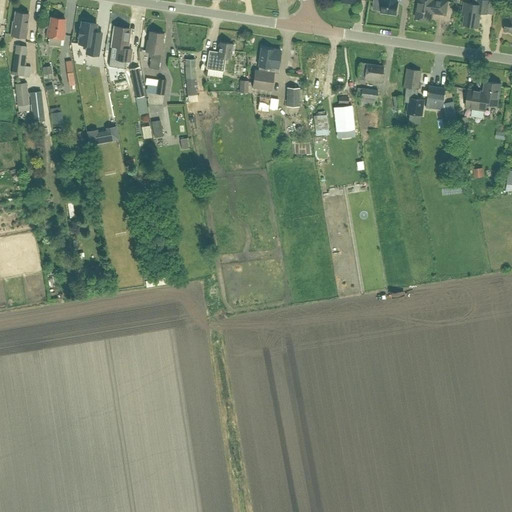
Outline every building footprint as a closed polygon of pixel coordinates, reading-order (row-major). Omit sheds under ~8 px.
[(381,13),(397,15),(399,1),(398,1),(398,0),(374,0),(373,9),(382,10),(381,13)] [(418,0),(416,18),(423,19),(424,21),(428,21),(430,20),(432,20),(433,12),(446,14),(448,1),(442,0),(418,0)] [(488,0),(472,0),(472,4),(464,2),(463,12),(466,12),(464,25),(479,27),(481,12),(488,13),(489,0),(488,0)] [(10,32),(10,36),(27,38),(27,34),(29,23),(28,23),(29,14),(14,12),(13,21),(12,21),(10,32)] [(47,37),(49,37),(48,44),(61,46),(62,39),(63,39),(65,28),(64,28),(65,19),(50,17),(49,26),(48,26),(47,37)] [(86,53),(98,55),(101,32),(95,31),(96,24),(82,22),(81,29),(79,28),(78,36),(80,36),(79,44),(87,45),(86,53)] [(113,36),(108,66),(124,68),(125,60),(129,61),(131,49),(127,48),(129,38),(128,38),(129,29),(115,27),(114,36),(113,36)] [(163,34),(149,32),(148,41),(146,41),(145,52),(151,52),(149,68),(158,70),(161,54),(163,43),(162,43),(163,34)] [(231,45),(231,44),(221,42),(219,55),(209,54),(207,68),(224,71),(226,58),(229,59),(230,50),(233,51),(234,45),(231,45)] [(16,45),(12,74),(23,76),(27,46),(16,45)] [(272,90),(274,72),(278,73),(281,50),(274,49),(262,47),(259,66),(259,70),(255,69),(253,87),(272,90)] [(327,79),(329,79),(331,68),(326,67),(328,58),(313,56),(308,85),(325,88),(327,79)] [(146,96),(138,62),(129,64),(136,98),(146,96)] [(383,66),(361,63),(358,78),(381,81),(383,66)] [(53,78),(52,66),(43,67),(45,79),(53,78)] [(404,97),(409,97),(407,106),(407,113),(409,113),(415,114),(416,108),(422,109),(424,99),(416,98),(418,88),(420,88),(420,83),(419,83),(420,71),(407,69),(404,87),(406,87),(404,97)] [(198,94),(196,78),(196,73),(186,73),(187,79),(188,95),(198,94)] [(106,93),(105,74),(81,75),(81,83),(96,83),(96,93),(106,93)] [(114,81),(116,89),(130,86),(128,78),(114,81)] [(158,79),(158,80),(157,86),(156,93),(163,94),(166,80),(158,79)] [(240,80),(240,92),(248,92),(249,81),(240,80)] [(485,81),(483,93),(477,92),(475,90),(469,89),(466,107),(485,110),(486,104),(497,106),(501,83),(485,81)] [(30,104),(27,82),(15,84),(18,105),(19,111),(30,110),(29,104),(30,104)] [(311,86),(308,99),(322,102),(324,89),(311,86)] [(300,88),(286,87),(286,105),(300,105),(300,88)] [(378,90),(362,88),(358,87),(356,96),(361,96),(359,106),(376,108),(378,90)] [(428,88),(426,99),(444,102),(446,90),(428,88)] [(45,120),(42,91),(30,92),(34,122),(45,120)] [(393,96),(395,109),(403,108),(401,95),(393,96)] [(262,98),(260,109),(272,111),(273,106),(280,107),(281,98),(273,96),(273,100),(262,98)] [(144,98),(135,100),(139,115),(148,113),(144,98)] [(337,131),(354,129),(352,105),(334,107),(337,131)] [(409,113),(408,120),(419,122),(420,115),(415,114),(409,113)] [(329,134),(327,114),(314,116),(316,136),(329,134)] [(467,117),(458,119),(460,129),(469,127),(467,117)] [(104,119),(94,121),(96,133),(106,131),(104,119)] [(152,130),(161,129),(160,121),(151,122),(152,130)] [(107,128),(109,140),(118,139),(116,126),(107,128)] [(90,144),(98,142),(96,130),(87,131),(90,144)] [(505,133),(496,131),(495,139),(504,140),(505,133)] [(180,139),(181,149),(188,148),(186,138),(180,139)] [(484,176),(484,168),(474,168),(475,177),(484,176)]
